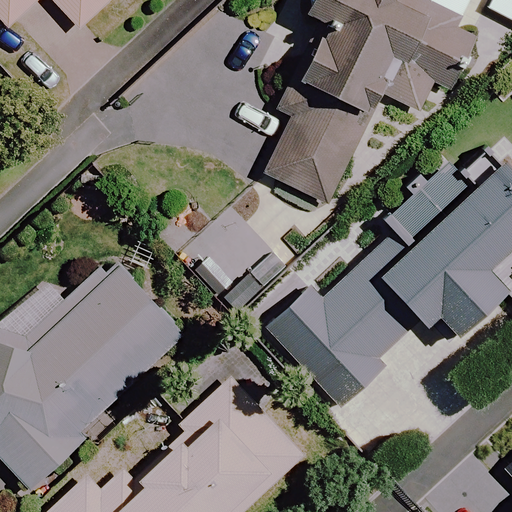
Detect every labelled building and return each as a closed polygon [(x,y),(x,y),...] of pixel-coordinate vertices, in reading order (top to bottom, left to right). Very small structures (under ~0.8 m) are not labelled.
[(0,0),(0,17),(9,28),(38,0),(53,0),(81,29),(112,0),(0,0)] [(481,33),(419,0),(316,0),(308,14),(334,28),(286,117),(295,121),(267,173),(327,206),(386,96),(417,113),(435,81),(450,89),(481,33)] [(511,0),(499,0),(493,16),(511,24),(511,0)] [(494,277),(511,260),(511,162),(378,287),(432,345),(440,338),(458,357),(511,306),(511,295),(496,279),(494,277)] [(9,374),(0,370),(0,460),(29,491),(79,444),(74,439),(188,331),(125,264),(9,374)] [(409,330),(357,276),(327,305),(315,292),(273,331),(346,408),(389,368),(379,358),(409,330)] [(245,511),(304,455),(229,378),(179,427),(108,496),(88,475),(49,511),(245,511)]
